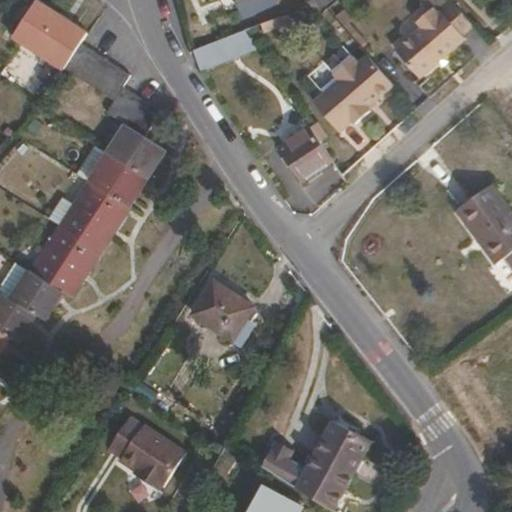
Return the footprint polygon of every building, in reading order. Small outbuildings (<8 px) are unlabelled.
[(418,78),(463,39),(460,36),(471,26),(451,2),(436,15),(431,9),(415,23),(420,28),(393,50),(418,78)] [(78,46),(85,36),(36,3),(12,40),(62,72),(78,46)] [(201,69),(257,48),(244,30),(193,49),(201,69)] [(76,80),(92,55),(78,46),(62,72),(76,80)] [(88,88),(105,63),(92,55),(76,80),(88,88)] [(365,108),(392,85),(370,60),(360,67),(354,61),(334,76),(340,83),(314,102),(338,132),(350,120),(353,124),(368,111),(365,108)] [(101,96),(117,70),(105,63),(88,88),(101,96)] [(113,104),(123,90),(130,78),(117,70),(101,96),(113,104)] [(117,123),(133,96),(123,90),(113,104),(105,116),(117,123)] [(130,131),(146,104),(133,96),(117,123),(124,127),(130,131)] [(143,139),(160,113),(146,104),(130,131),(143,139)] [(327,139),(317,124),(310,129),(319,144),(327,139)] [(148,180),(165,152),(143,139),(130,131),(124,127),(108,154),(148,180)] [(319,144),(310,129),(279,151),(302,184),(332,163),(319,144)] [(89,184),(108,154),(95,146),(76,175),(89,184)] [(148,180),(108,154),(89,184),(129,210),(148,180)] [(511,220),(482,181),(449,208),(488,260),(496,254),(511,274),(511,273),(511,220)] [(101,254),(129,210),(89,184),(60,229),(101,254)] [(72,300),(101,254),(60,229),(31,274),(63,294),(72,300)] [(13,300),(29,272),(17,264),(0,290),(0,292),(4,295),(13,300)] [(45,322),(63,294),(31,274),(29,272),(13,300),(37,316),(45,322)] [(242,323),(253,309),(212,283),(190,316),(240,348),(252,329),(242,323)] [(18,345),(37,316),(13,300),(4,295),(0,301),(0,333),(10,340),(18,345)] [(0,353),(10,340),(0,333),(0,353)] [(104,460),(165,492),(188,448),(128,416),(104,460)] [(330,511),(332,511),(372,444),(335,423),(304,475),(284,465),(290,456),(273,446),(259,471),(330,511)] [(299,511),(303,507),(261,483),(244,511),(299,511)]
